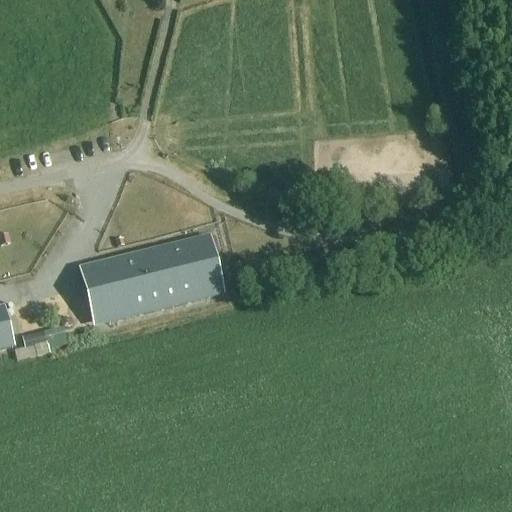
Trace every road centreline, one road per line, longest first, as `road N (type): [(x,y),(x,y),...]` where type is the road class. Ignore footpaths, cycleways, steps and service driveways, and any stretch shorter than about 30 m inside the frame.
road 1 (unclassified): [(0,189),(123,160),(184,180)]
road 2 (track): [(123,160),(145,127),(170,0)]
